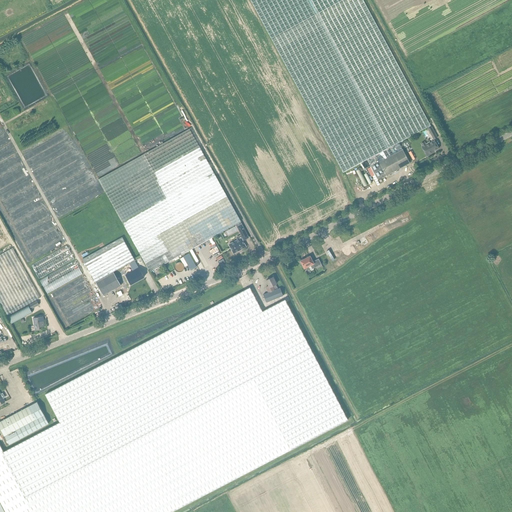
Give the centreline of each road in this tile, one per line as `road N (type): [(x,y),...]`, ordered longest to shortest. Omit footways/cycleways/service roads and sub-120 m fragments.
road 1 (unclassified): [(0,369),(247,267),(511,131)]
road 2 (unknown): [(197,138),(263,259)]
